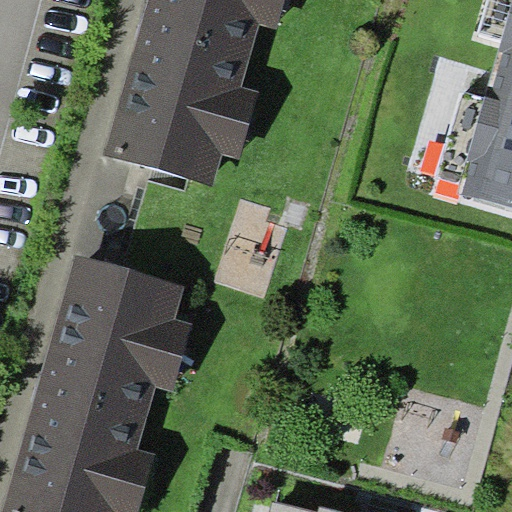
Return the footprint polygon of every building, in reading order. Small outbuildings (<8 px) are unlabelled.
[(149,0),(105,155),(214,186),(223,154),(240,159),(260,91),(242,86),(260,23),(278,28),(286,0),(149,0)] [(502,40),(511,3),(511,0),(489,0),(479,34),(502,40)] [(511,3),(502,40),(485,99),(461,184),(458,193),(511,209),(511,3)] [(461,184),(485,99),(462,92),(436,177),(461,184)] [(185,284),(76,253),(2,511),(139,511),(156,453),(139,448),(156,387),(174,392),(193,323),(176,318),(185,284)] [(319,511),(312,511),(273,502),(270,511),(340,511),(321,507),(319,511)]
